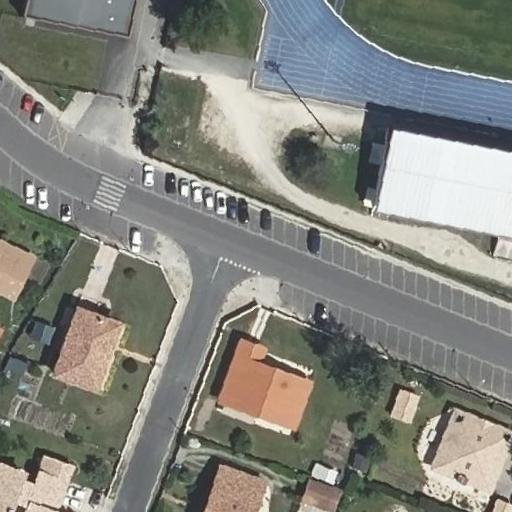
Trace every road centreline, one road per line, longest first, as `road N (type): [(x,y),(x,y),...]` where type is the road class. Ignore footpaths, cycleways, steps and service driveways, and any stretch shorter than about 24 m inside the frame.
road 1 (residential): [(226,241),(511,354)]
road 2 (residential): [(127,511),(226,241)]
road 3 (residential): [(0,127),(61,172),(226,241)]
